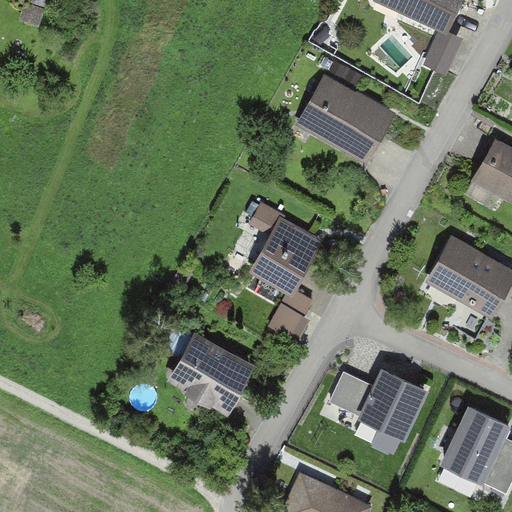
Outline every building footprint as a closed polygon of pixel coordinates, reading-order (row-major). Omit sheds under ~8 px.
[(377,0),(376,3),(444,32),(448,34),(463,0),(377,0)] [(467,42),(444,32),(430,65),(453,75),(467,42)] [(397,113),(324,75),(298,126),(371,163),(397,113)] [(511,151),(495,142),(472,183),(511,204),(511,151)] [(252,225),(270,236),(250,270),(289,292),(271,324),(293,338),(316,299),(296,287),(323,242),(262,207),(252,225)] [(511,290),(511,268),(454,237),(429,283),(497,319),(511,290)] [(257,366),(196,331),(168,379),(230,414),(257,366)] [(412,435),(434,385),(388,365),(366,415),(412,435)] [(377,383),(347,369),(332,399),(363,413),(377,383)] [(511,431),(511,416),(474,400),(447,461),(490,480),(511,431)] [(511,436),(490,483),(511,493),(511,436)] [(370,511),(373,506),(301,472),(282,511),(370,511)]
